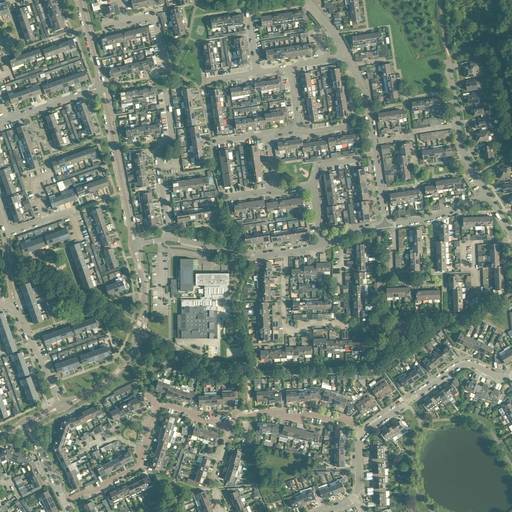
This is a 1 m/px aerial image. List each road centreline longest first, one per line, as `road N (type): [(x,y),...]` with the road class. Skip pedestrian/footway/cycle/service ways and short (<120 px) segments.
road 1 (residential): [(64,501),(139,464),(156,406),(227,428)]
road 2 (tertiary): [(61,405),(117,372),(140,333),(144,302),(134,245)]
road 3 (residential): [(385,225),(366,95),(346,56)]
road 4 (residential): [(362,433),(464,363),(511,376)]
road 5 (tertiary): [(134,245),(102,85)]
road 6 (residential): [(169,238),(157,155),(171,134),(165,90)]
road 7 (residential): [(362,433),(342,419),(269,411),(237,413),(227,428)]
road 8 (residential): [(487,195),(462,150),(449,61)]
road 9 (residential): [(340,323),(286,330),(285,251)]
